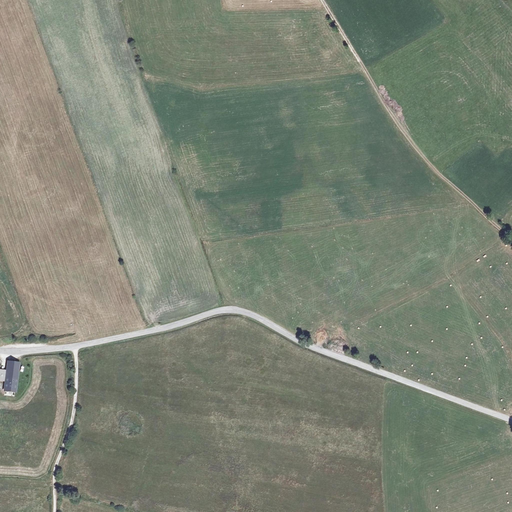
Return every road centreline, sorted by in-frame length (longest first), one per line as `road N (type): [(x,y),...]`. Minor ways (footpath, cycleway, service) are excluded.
road 1 (unclassified): [(0,350),(75,346),(232,309),(511,420)]
road 2 (track): [(321,0),(406,137),(511,239)]
road 3 (track): [(75,346),(73,415),(55,468),(54,511)]
